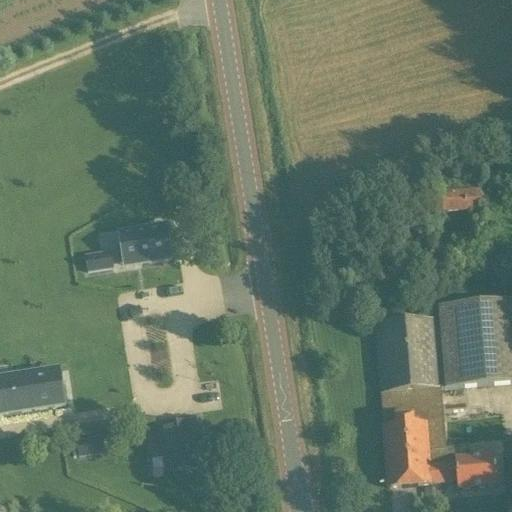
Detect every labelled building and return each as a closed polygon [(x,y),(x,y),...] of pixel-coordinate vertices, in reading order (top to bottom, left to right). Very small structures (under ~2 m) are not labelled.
[(442,213),(481,212),(481,190),(442,191),(442,213)] [(165,228),(120,235),(124,262),(140,259),(141,265),(146,264),(146,265),(171,261),(165,228)] [(110,254),(85,258),(88,274),(113,270),(110,254)] [(445,391),(511,384),(511,302),(438,309),(445,391)] [(433,485),(457,484),(457,491),(498,488),(495,457),(455,460),(454,451),(447,452),(436,320),(375,325),(382,427),(387,490),(433,488),(433,485)] [(50,373),(1,380),(7,415),(19,413),(20,414),(64,407),(62,393),(60,385),(52,386),(50,373)] [(193,424),(159,429),(166,474),(200,469),(193,424)] [(104,455),(102,439),(76,443),(79,459),(104,455)]
